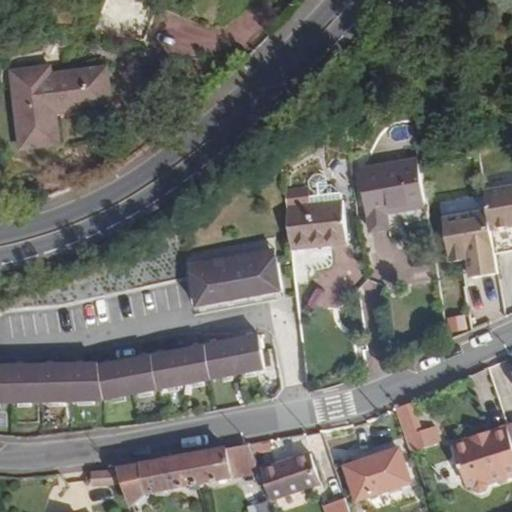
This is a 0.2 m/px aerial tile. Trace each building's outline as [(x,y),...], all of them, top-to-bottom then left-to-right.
[(140,51),(149,16),(117,0),(101,0),(90,43),(140,51)] [(407,34),(436,1),(433,0),(405,0),(395,12),(397,25),(407,34)] [(456,53),(454,69),(465,71),(466,55),(456,53)] [(53,120),(106,115),(103,79),(49,84),(48,77),(11,80),(18,157),(56,153),(53,120)] [(309,132),(281,156),(283,173),(319,143),(309,132)] [(425,207),(425,202),(442,198),(440,185),(422,188),(419,161),(362,169),(368,216),(425,207)] [(342,195),(334,188),(327,188),(326,181),(323,177),(313,177),(310,183),(310,190),(306,191),(308,206),(343,201),(342,195)] [(350,244),(345,201),(343,201),(308,206),(306,191),(286,193),(293,252),(350,244)] [(486,217),(489,236),(511,231),(511,192),(482,198),(486,217)] [(442,224),(449,262),(469,259),(493,255),(489,236),(486,217),(442,224)] [(493,255),(469,259),(470,261),(470,265),(468,266),(470,284),(497,279),(494,259),(511,256),(511,231),(489,236),(493,255)] [(469,259),(449,262),(447,262),(448,269),(468,266),(470,265),(470,261),(469,259)] [(285,304),(280,268),(192,281),(198,317),(285,304)] [(339,305),(338,285),(318,287),(320,307),(339,305)] [(109,408),(275,380),(268,347),(104,373),(103,371),(0,372),(0,410),(107,406),(109,408)] [(418,423),(411,404),(396,410),(403,428),(418,423)] [(422,433),(418,423),(403,428),(406,439),(422,433)] [(511,428),(509,429),(509,427),(489,434),(491,439),(472,445),(470,440),(454,446),(467,484),(472,483),(474,489),(479,492),(488,489),(488,485),(511,477),(511,428)] [(411,454),(439,444),(433,429),(422,433),(406,439),(411,454)] [(491,439),(489,434),(470,440),(472,445),(491,439)] [(251,446),(254,455),(273,452),(271,442),(251,446)] [(357,493),(408,475),(398,445),(346,463),(357,493)] [(150,494),(261,473),(254,455),(251,446),(121,469),(134,507),(136,507),(150,494)] [(322,484),(312,455),(264,471),(274,500),(322,484)] [(350,511),(346,499),(326,506),(328,511),(350,511)] [(273,511),(270,501),(248,508),(248,511),(273,511)]
